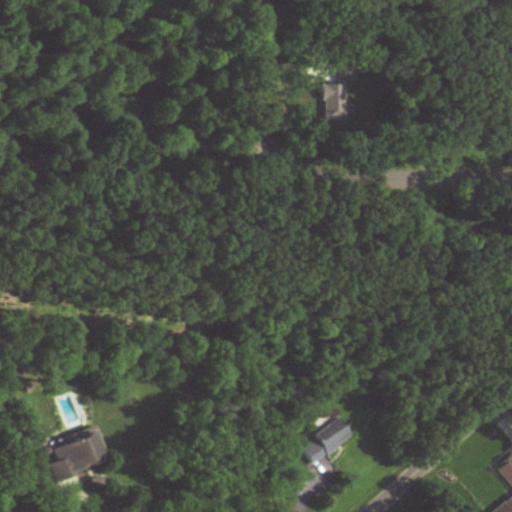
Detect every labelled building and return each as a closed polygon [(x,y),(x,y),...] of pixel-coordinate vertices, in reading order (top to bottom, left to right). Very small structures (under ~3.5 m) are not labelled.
[(342,86),(320,86),(320,115),(342,115),(342,86)] [(67,390),(62,379),(51,384),(56,395),(67,390)] [(295,445),(307,465),(349,439),(336,419),(295,445)] [(45,445),(51,462),(46,464),(52,482),(105,464),(93,429),(45,445)] [(511,511),(511,454),(493,468),(511,494),(511,496),(490,511),(511,511)]
